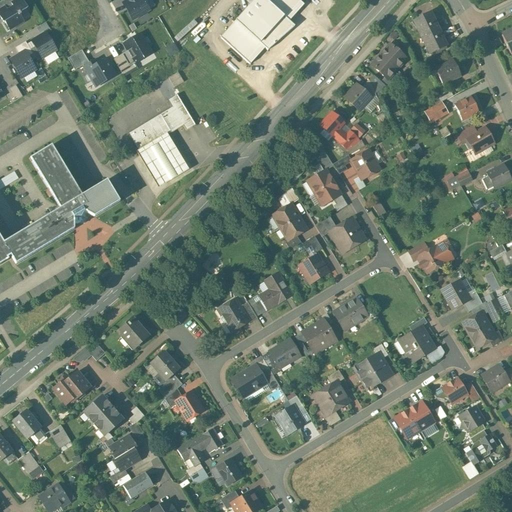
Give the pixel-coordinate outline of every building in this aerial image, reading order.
[(0,9),(0,17),(3,22),(4,22),(9,30),(23,21),(19,15),(20,14),(19,13),(26,8),(21,0),(16,0),(13,2),(0,9)] [(12,0),(1,0),(0,1),(0,9),(13,2),(12,0)] [(145,0),(127,0),(119,5),(129,23),(151,11),(145,0)] [(304,5),(298,0),(254,0),(221,37),(250,64),(265,48),(267,50),(294,26),(289,21),(304,5)] [(430,12),(420,16),(421,17),(413,21),(414,21),(418,28),(417,29),(425,45),(426,45),(430,53),(429,53),(429,54),(437,50),(437,51),(446,46),(429,13),(430,12)] [(511,29),(500,35),(509,53),(510,53),(509,52),(511,50),(511,29)] [(31,40),(34,46),(40,55),(41,57),(55,49),(45,32),(31,40)] [(155,56),(142,34),(124,45),(137,66),(155,56)] [(14,47),(18,54),(24,50),(27,56),(32,53),(29,49),(24,41),(14,47)] [(406,58),(389,44),(371,65),(387,79),(406,58)] [(34,46),(29,49),(32,53),(34,58),(40,55),(34,46)] [(19,56),(11,61),(20,77),(34,69),(27,56),(24,50),(18,54),(19,56)] [(115,78),(103,56),(84,67),(97,89),(115,78)] [(452,60),(435,68),(442,84),(445,83),(460,76),(452,60)] [(180,77),(177,73),(168,78),(171,83),(180,77)] [(386,87),(373,75),(368,80),(375,93),(386,87)] [(180,77),(171,83),(174,88),(183,82),(180,77)] [(368,79),(360,88),(370,98),(375,93),(368,80),(368,79)] [(355,84),(344,97),(359,111),(370,98),(360,88),(355,84)] [(22,97),(15,85),(8,89),(10,93),(6,95),(11,104),(22,97)] [(168,101),(172,108),(183,126),(186,130),(195,125),(177,95),(168,101)] [(470,97),(454,105),(461,120),(478,112),(470,97)] [(441,102),(429,109),(436,120),(448,113),(441,102)] [(172,108),(128,134),(138,150),(139,152),(140,152),(142,153),(157,143),(157,141),(161,139),(163,140),(165,139),(165,136),(168,135),(183,126),(172,108)] [(331,112),(319,125),(323,129),(331,136),(332,136),(338,129),(343,123),(331,112)] [(472,126),(456,135),(461,144),(467,141),(465,138),(476,132),(472,126)] [(476,132),(465,138),(467,141),(467,142),(466,144),(468,147),(470,147),(474,154),(493,143),(484,127),(476,132)] [(331,136),(323,129),(320,133),(328,140),(331,136)] [(338,129),(332,136),(339,142),(345,135),(338,129)] [(356,137),(349,131),(345,135),(339,142),(339,143),(345,149),(350,143),(356,137)] [(140,152),(139,152),(138,150),(136,152),(158,188),(189,170),(168,135),(165,136),(165,139),(163,140),(161,139),(157,141),(157,143),(142,153),(140,152)] [(0,238),(0,264),(8,260),(6,257),(9,255),(15,265),(75,229),(73,226),(83,220),(90,215),(92,218),(120,202),(106,179),(81,194),(51,144),(29,158),(59,208),(2,242),(0,238)] [(332,164),(323,151),(316,158),(324,170),(324,171),(332,166),(332,164)] [(368,151),(350,160),(351,162),(360,177),(367,173),(368,176),(371,174),(373,175),(376,174),(376,171),(379,170),(368,151)] [(347,155),(332,164),(332,166),(338,174),(346,170),(344,165),(351,162),(350,160),(347,155)] [(503,165),(486,173),(493,189),(511,180),(503,165)] [(0,187),(18,177),(14,170),(0,178),(0,187)] [(324,170),(306,181),(307,182),(307,181),(315,193),(333,182),(329,176),(328,176),(324,171),(324,170)] [(468,173),(457,179),(460,186),(471,180),(468,173)] [(336,188),(333,182),(315,193),(322,205),(321,206),(339,195),(336,189),(336,188)] [(298,199),(290,186),(283,194),(290,205),(290,204),(298,199)] [(290,205),(272,216),(273,216),(280,228),(297,217),(290,205),(291,205),(290,204),(290,205)] [(511,206),(502,212),(510,226),(511,225),(511,206)] [(297,217),(280,228),(288,240),(296,235),(306,229),(305,228),(305,229),(297,217)] [(328,217),(314,225),(321,237),(329,232),(335,228),(328,217)] [(335,228),(329,232),(340,251),(352,244),(356,245),(364,240),(350,218),(337,226),(335,228)] [(296,235),(288,240),(284,242),(290,251),(301,244),(296,235)] [(314,236),(302,244),(305,249),(310,246),(314,253),(321,249),(314,236)] [(423,242),(407,251),(413,261),(419,258),(418,256),(427,251),(423,242)] [(501,244),(489,252),(492,258),(505,251),(501,244)] [(427,251),(418,256),(419,258),(421,262),(419,263),(418,267),(422,268),(424,268),(427,273),(437,267),(441,269),(442,264),(439,258),(440,254),(437,248),(434,247),(427,251)] [(447,250),(440,254),(439,258),(442,264),(452,259),(447,250)] [(316,255),(301,264),(304,270),(303,275),(309,284),(327,273),(316,255)] [(291,296),(278,274),(265,282),(270,290),(259,297),(267,310),(291,296)] [(459,283),(452,287),(449,286),(442,290),(452,309),(465,302),(469,300),(465,294),(459,283)] [(474,289),(465,294),(469,300),(465,302),(470,311),(472,310),(474,309),(482,304),(474,289)] [(511,291),(503,296),(509,309),(511,307),(511,291)] [(503,296),(495,299),(495,300),(501,313),(509,309),(503,296)] [(259,297),(248,304),(256,317),(267,310),(259,297)] [(356,298),(332,313),(338,322),(340,321),(346,329),(366,317),(367,316),(361,308),(356,298)] [(240,307),(235,299),(220,309),(224,316),(222,317),(221,320),(223,323),(226,323),(231,332),(241,327),(239,324),(246,320),(247,319),(240,307)] [(501,313),(495,300),(485,304),(489,312),(494,322),(503,317),(501,313)] [(178,302),(171,306),(174,311),(181,307),(178,302)] [(248,304),(247,302),(240,307),(247,319),(246,320),(249,324),(257,319),(256,317),(248,304)] [(482,304),(474,309),(477,314),(480,313),(482,316),(489,312),(485,304),(485,303),(482,304)] [(367,304),(361,308),(367,316),(366,317),(369,322),(375,318),(367,304)] [(477,314),(474,309),(472,310),(475,316),(462,323),(470,335),(487,325),(482,316),(480,313),(477,314)] [(146,335),(129,317),(115,330),(132,348),(146,335)] [(323,320),(294,337),(306,356),(314,352),(312,349),(322,343),(325,348),(336,341),(323,320)] [(487,325),(470,335),(477,348),(489,341),(495,338),(492,334),(487,325)] [(420,327),(398,340),(398,341),(399,340),(406,351),(401,354),(427,338),(426,338),(420,328),(421,327),(420,327)] [(498,331),(492,334),(495,338),(489,341),(492,346),(502,341),(498,331)] [(427,338),(401,354),(406,351),(412,362),(412,363),(434,349),(434,348),(433,349),(427,339),(427,338)] [(289,340),(269,352),(277,367),(289,359),(290,361),(299,356),(289,340)] [(380,344),(372,349),(375,354),(376,354),(379,359),(381,358),(382,359),(387,355),(380,344)] [(97,345),(88,353),(96,361),(104,354),(97,345)] [(85,349),(73,359),(75,361),(80,362),(82,360),(83,361),(90,355),(88,353),(85,349)] [(178,369),(163,351),(149,363),(158,373),(165,381),(173,374),(178,369)] [(269,352),(261,357),(270,371),(277,367),(269,352)] [(375,354),(353,368),(366,391),(392,375),(382,359),(381,358),(379,359),(376,354),(375,354)] [(259,372),(264,381),(273,376),(270,371),(261,357),(255,360),(256,362),(261,371),(259,372)] [(255,365),(232,379),(242,395),(254,388),(255,390),(266,383),(264,381),(259,372),(255,365)] [(498,366),(482,376),(481,376),(491,392),(491,391),(507,381),(508,382),(503,372),(498,365),(498,366)] [(511,387),(511,370),(510,368),(503,372),(508,382),(511,388),(511,387)] [(76,372),(68,379),(65,375),(58,381),(60,383),(52,389),(65,405),(76,396),(77,398),(89,388),(76,372)] [(165,381),(158,373),(152,378),(159,386),(165,381)] [(165,381),(159,386),(156,388),(159,392),(176,378),(173,374),(165,381)] [(331,385),(336,381),(332,374),(327,377),(331,385)] [(176,378),(159,392),(165,399),(176,389),(182,384),(176,378)] [(457,379),(452,382),(451,381),(447,384),(447,385),(441,388),(444,393),(443,398),(448,399),(451,404),(455,401),(458,401),(459,399),(466,394),(457,379)] [(349,402),(336,381),(331,385),(311,397),(324,417),(334,411),(349,402)] [(475,392),(469,382),(464,385),(470,395),(475,392)] [(182,397),(176,389),(165,399),(164,399),(168,406),(175,402),(174,401),(182,397)] [(182,397),(174,401),(175,402),(181,411),(182,410),(186,417),(193,413),(194,416),(203,410),(191,391),(182,397)] [(470,395),(468,397),(471,402),(479,397),(475,392),(470,395)] [(106,402),(101,396),(83,412),(89,418),(89,421),(92,425),(87,429),(88,429),(92,425),(96,429),(99,429),(104,435),(104,436),(108,432),(122,420),(117,414),(113,409),(112,410),(109,407),(110,406),(106,402)] [(288,401),(291,406),(292,406),(295,412),(303,408),(296,396),(288,401)] [(432,408),(426,398),(420,401),(421,402),(427,411),(432,408)] [(421,402),(413,407),(413,406),(410,409),(407,410),(420,431),(433,422),(427,411),(421,402)] [(295,412),(292,406),(291,406),(275,416),(275,417),(276,417),(287,434),(286,434),(286,435),(303,425),(295,412)] [(474,407),(458,417),(462,422),(460,428),(466,429),(468,432),(481,424),(482,420),(474,407)] [(30,417),(25,410),(12,421),(26,439),(39,428),(35,423),(38,420),(33,414),(30,417)] [(420,431),(407,410),(405,412),(404,412),(401,414),(394,419),(393,419),(399,428),(406,439),(420,431)] [(334,411),(324,417),(329,426),(340,420),(334,411)] [(138,420),(133,415),(128,419),(133,424),(136,423),(138,420)] [(399,428),(393,419),(394,419),(393,418),(387,421),(389,424),(393,431),(399,428)] [(142,433),(136,423),(133,424),(128,427),(135,438),(142,433)] [(378,430),(388,446),(398,439),(393,431),(389,424),(378,430)] [(481,424),(468,432),(467,435),(469,439),(483,431),(485,429),(481,424)] [(70,441),(60,425),(50,432),(60,447),(70,441)] [(377,428),(353,443),(364,461),(388,446),(378,430),(377,428)] [(212,429),(201,435),(211,451),(222,445),(212,429)] [(483,431),(469,439),(472,444),(486,436),(483,431)] [(108,432),(104,436),(104,435),(103,436),(107,441),(111,439),(112,438),(108,432)] [(486,436),(472,444),(473,444),(471,446),(471,448),(470,450),(465,453),(470,462),(472,466),(483,459),(482,459),(488,455),(489,454),(489,453),(489,452),(489,451),(496,446),(488,434),(486,436)] [(109,447),(108,448),(111,452),(110,453),(114,460),(133,448),(135,447),(128,435),(114,444),(109,447)] [(201,435),(177,450),(184,461),(198,452),(206,447),(209,453),(211,451),(201,435)] [(0,437),(0,460),(11,452),(7,446),(9,445),(5,439),(2,440),(0,437)] [(107,441),(106,442),(109,447),(114,444),(111,439),(107,441)] [(114,460),(111,461),(116,468),(117,468),(119,471),(120,472),(124,469),(140,460),(133,448),(114,460)] [(28,451),(18,459),(32,479),(43,471),(28,451)] [(198,452),(190,457),(195,466),(199,463),(203,461),(198,452)] [(230,459),(210,471),(215,478),(220,475),(227,486),(241,477),(230,459)] [(470,462),(461,468),(464,471),(472,466),(470,462)] [(195,466),(186,471),(190,477),(203,469),(199,463),(195,466)] [(472,466),(464,471),(468,479),(477,473),(472,466)] [(124,469),(120,472),(119,471),(115,474),(119,480),(127,475),(124,469)] [(203,469),(190,477),(192,482),(197,479),(198,481),(207,476),(203,469)] [(144,472),(122,486),(130,499),(152,485),(144,472)] [(115,474),(109,477),(113,483),(119,480),(115,474)] [(119,480),(113,483),(116,488),(130,480),(127,475),(119,480)] [(57,485),(38,498),(47,511),(48,511),(59,505),(61,508),(69,503),(57,485)] [(234,490),(220,499),(226,509),(232,506),(230,503),(239,498),(234,490)] [(239,498),(230,503),(232,506),(235,511),(254,511),(255,511),(253,509),(260,505),(251,491),(239,498)] [(173,511),(167,500),(150,511),(151,511),(173,511)]
